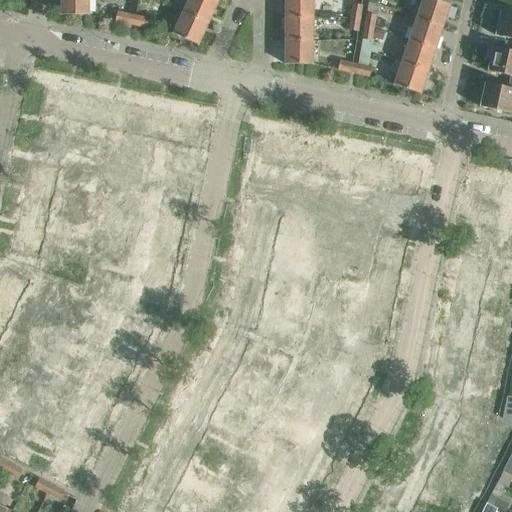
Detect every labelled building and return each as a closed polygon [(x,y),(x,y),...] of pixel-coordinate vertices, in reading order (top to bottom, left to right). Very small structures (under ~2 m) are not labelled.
[(88,0),(60,0),(61,15),(88,15),(88,0)] [(210,0),(188,0),(182,13),(207,24),(217,3),(210,0)] [(285,0),(285,18),(312,18),(312,0),(285,0)] [(435,0),(422,0),(416,18),(442,27),(450,5),(435,0)] [(353,4),(350,18),(359,19),(362,6),(353,4)] [(115,21),(128,24),(130,15),(117,12),(115,21)] [(511,14),(499,12),(499,13),(494,12),(492,23),(497,24),(494,36),(511,39),(511,14)] [(207,24),(182,13),(173,34),(197,45),(207,24)] [(366,14),(364,28),(373,29),(376,15),(366,14)] [(134,25),(146,28),(148,19),(136,17),(134,25)] [(285,18),(285,41),(312,41),(312,18),(285,18)] [(359,19),(350,18),(348,30),(357,32),(359,19)] [(416,18),(409,41),(435,49),(442,27),(416,18)] [(373,29),(364,28),(362,40),(371,41),(373,29)] [(376,31),(374,38),(382,40),(384,33),(376,31)] [(312,41),(285,41),(285,65),(312,65),(312,41)] [(409,41),(401,63),(427,72),(435,49),(409,41)] [(370,52),(376,54),(378,48),(371,45),(370,52)] [(510,76),(507,88),(507,89),(511,89),(511,51),(492,47),(491,49),(487,48),(484,59),(489,60),(486,71),(510,76)] [(338,70),(350,73),(352,64),(340,61),(338,70)] [(427,72),(401,63),(394,85),(420,94),(427,72)] [(356,74),(369,77),(371,68),(358,65),(356,74)] [(511,89),(507,89),(507,88),(484,83),(483,84),(479,83),(476,94),(481,95),(479,107),(511,114),(511,89)] [(41,117),(203,144),(209,114),(46,86),(41,117)] [(261,165),(400,186),(400,185),(421,188),(425,159),(266,136),(261,165)] [(70,153),(69,162),(93,166),(94,156),(70,153)] [(42,257),(59,164),(29,159),(13,252),(42,257)] [(158,185),(189,192),(192,181),(160,175),(158,185)] [(118,191),(130,193),(132,180),(113,177),(112,185),(101,184),(96,212),(114,215),(118,191)] [(511,184),(476,180),(473,210),(511,214),(511,184)] [(169,309),(191,194),(161,188),(139,303),(169,309)] [(262,328),(279,211),(247,207),(231,323),(262,328)] [(386,355),(411,224),(355,214),(353,224),(377,228),(355,349),(386,355)] [(304,303),(301,302),(296,331),(311,334),(323,257),(325,257),(330,229),(316,227),(304,303)] [(81,255),(105,262),(113,235),(89,228),(81,255)] [(331,234),(327,261),(337,263),(341,235),(331,234)] [(491,258),(462,253),(435,391),(464,397),(491,258)] [(511,259),(503,257),(499,272),(511,275),(511,259)] [(12,267),(8,274),(24,282),(29,273),(12,267)] [(217,326),(137,511),(170,511),(245,338),(217,326)] [(51,330),(39,356),(58,365),(70,339),(51,330)] [(343,363),(278,511),(312,511),(371,375),(343,363)] [(291,403),(299,374),(275,368),(267,396),(291,403)] [(25,399),(37,375),(28,371),(16,395),(25,399)] [(379,511),(412,511),(457,408),(430,396),(379,511)] [(502,419),(511,423),(511,400),(507,396),(502,419)] [(17,431),(26,435),(38,409),(29,405),(17,431)] [(6,412),(0,425),(0,449),(1,450),(16,416),(6,412)] [(497,466),(508,442),(500,438),(489,462),(497,466)] [(225,474),(248,485),(260,461),(236,450),(225,474)] [(0,469),(5,472),(10,464),(0,459),(0,469)] [(511,463),(508,461),(503,472),(511,476),(511,463)] [(10,464),(5,472),(18,479),(22,471),(10,464)] [(34,487),(47,493),(51,485),(38,479),(34,487)] [(51,485),(47,493),(59,500),(63,491),(51,485)] [(217,493),(208,511),(220,511),(228,498),(217,493)] [(227,498),(223,511),(233,511),(237,501),(227,498)] [(498,498),(494,507),(504,511),(509,503),(498,498)]
